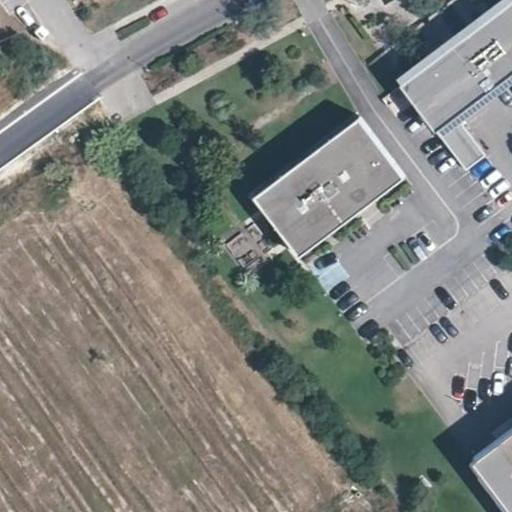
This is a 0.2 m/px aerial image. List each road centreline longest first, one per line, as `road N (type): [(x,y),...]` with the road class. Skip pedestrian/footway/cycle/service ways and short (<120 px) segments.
road 1 (residential): [(245,0),(112,75)]
road 2 (residential): [(0,151),(112,75)]
